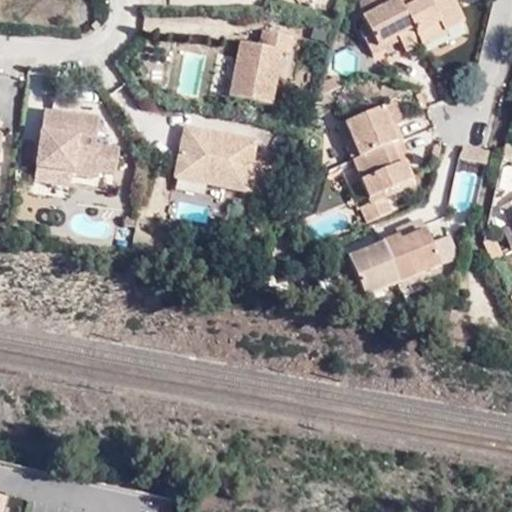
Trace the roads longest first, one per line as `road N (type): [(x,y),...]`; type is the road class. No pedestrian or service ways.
road 1 (residential): [(0,43),(47,56),(90,48),(122,31),(123,0)]
road 2 (residential): [(509,0),(484,118),(452,123)]
